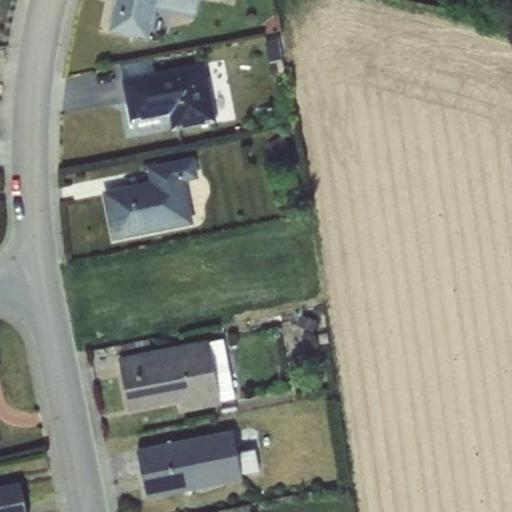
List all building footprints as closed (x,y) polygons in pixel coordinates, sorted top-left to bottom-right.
[(195,13),(197,0),(115,0),(109,31),(149,40),(156,6),(195,13)] [(204,63),(123,80),(131,122),(170,115),(173,129),(216,120),(204,63)] [(102,191),(112,240),(194,223),(186,181),(199,179),(194,157),(147,167),(150,181),(102,191)] [(182,411),(220,403),(207,339),(118,357),(129,411),(180,401),(182,411)] [(260,470),(256,447),(237,451),(233,431),(137,450),(146,498),(242,480),(242,474),(260,470)] [(0,511),(26,511),(20,482),(0,486),(0,511)]
